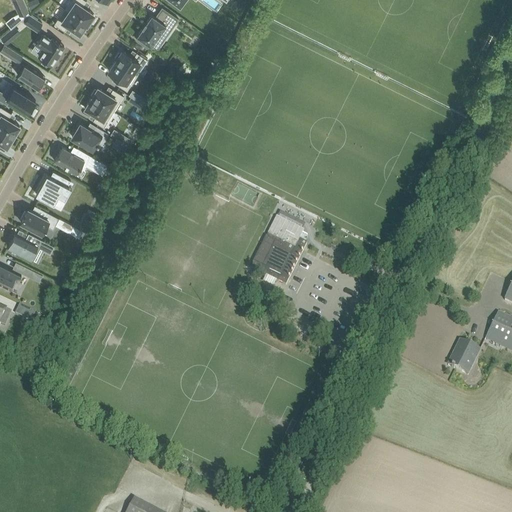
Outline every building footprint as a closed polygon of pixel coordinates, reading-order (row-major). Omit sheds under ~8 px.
[(12,0),(20,17),(29,13),(22,0),(12,0)] [(32,0),(29,0),(26,1),(29,8),(35,6),(32,0)] [(69,0),(65,8),(86,23),(87,22),(88,22),(93,15),(92,14),(93,13),(82,5),(85,0),(69,0)] [(138,36),(136,39),(147,47),(149,44),(151,45),(152,43),(160,31),(166,35),(178,18),(162,7),(155,17),(151,14),(146,22),(145,22),(142,26),(143,27),(137,35),(138,36)] [(58,18),(54,23),(64,30),(68,25),(72,28),(79,33),(80,32),(81,30),(82,31),(87,25),(85,24),(86,23),(65,8),(58,18)] [(42,22),(29,14),(24,21),(36,30),(42,22)] [(9,41),(21,31),(16,25),(4,36),(9,41)] [(43,48),(38,55),(52,65),(57,57),(56,57),(64,45),(51,37),(50,39),(42,33),(35,43),(43,48)] [(0,50),(18,62),(22,55),(4,43),(0,48),(0,50)] [(114,58),(115,59),(115,60),(137,74),(147,59),(136,52),(133,57),(121,50),(120,52),(118,52),(114,58)] [(115,60),(108,70),(119,77),(116,83),(126,90),(137,74),(115,60)] [(24,63),(17,74),(34,85),(33,86),(38,88),(41,83),(45,76),(24,63)] [(0,90),(0,99),(6,104),(9,100),(28,111),(35,99),(13,86),(7,95),(2,91),(0,90)] [(90,95),(92,96),(91,97),(113,111),(123,95),(112,88),(109,94),(97,87),(95,89),(95,88),(90,95)] [(129,95),(136,99),(139,94),(132,90),(129,95)] [(91,97),(84,107),(96,114),(93,120),(104,126),(113,111),(91,97)] [(0,106),(0,128),(13,136),(13,135),(15,135),(19,129),(18,128),(19,126),(19,125),(8,118),(11,113),(0,106)] [(109,133),(96,125),(93,131),(83,124),(80,122),(77,126),(78,127),(72,136),(92,149),(96,143),(98,144),(99,142),(104,145),(104,144),(103,144),(109,133)] [(0,128),(0,141),(7,146),(7,145),(8,143),(10,144),(14,137),(12,137),(13,136),(0,128)] [(128,143),(132,137),(116,128),(113,134),(128,143)] [(54,160),(72,171),(77,163),(84,167),(86,164),(101,173),(106,164),(77,147),(73,153),(62,146),(54,160)] [(40,186),(35,194),(51,203),(54,204),(59,195),(65,199),(66,197),(71,187),(68,185),(70,180),(53,171),(50,176),(47,174),(46,174),(46,175),(40,186)] [(85,214),(93,218),(96,211),(88,207),(85,214)] [(20,218),(22,219),(20,221),(42,233),(46,225),(53,229),(59,218),(47,211),(44,217),(27,208),(26,211),(24,210),(20,218)] [(250,267),(285,284),(298,259),(298,260),(307,243),(305,242),(308,237),(302,234),(304,231),(276,217),(266,236),(250,267)] [(65,221),(61,228),(67,231),(71,224),(65,221)] [(14,233),(7,246),(8,247),(9,245),(19,250),(18,252),(38,262),(44,250),(50,253),(54,246),(28,232),(25,238),(14,233)] [(21,275),(0,264),(0,286),(12,293),(13,292),(12,292),(20,275),(21,275)] [(25,266),(22,272),(29,276),(32,269),(25,266)] [(28,309),(24,317),(29,320),(33,311),(28,309)] [(511,319),(498,313),(487,335),(511,347),(511,319)] [(480,350),(470,346),(461,341),(450,365),(452,366),(451,367),(454,369),(454,368),(468,374),(480,350)] [(159,511),(134,498),(127,511),(159,511)]
